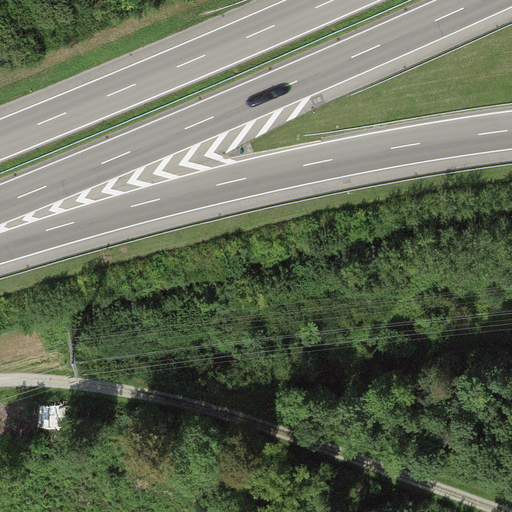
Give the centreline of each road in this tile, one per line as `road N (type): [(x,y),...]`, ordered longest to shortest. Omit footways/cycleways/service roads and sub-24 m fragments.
road 1 (track): [(0,385),(81,383),(152,393),(509,511)]
road 2 (motorway): [(0,205),(486,0)]
road 3 (motorway): [(0,245),(207,188),(511,131)]
road 4 (motorway): [(336,0),(0,141)]
